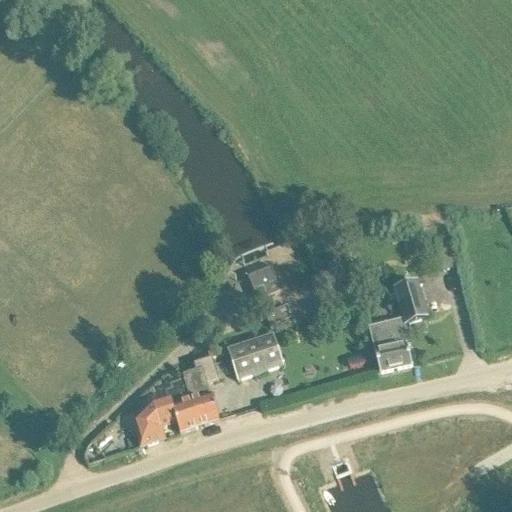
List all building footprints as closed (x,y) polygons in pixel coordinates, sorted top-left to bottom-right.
[(511,265),(508,237),(484,241),(491,289),(511,285),(511,265)] [(274,269),(248,279),(258,303),(284,293),(274,269)] [(396,292),(400,307),(406,326),(427,320),(417,286),(396,292)] [(293,320),(288,308),(266,317),(271,330),(293,320)] [(372,341),(381,375),(413,367),(404,333),(372,341)] [(229,352),(239,383),(285,368),(275,337),(229,352)] [(183,377),(185,383),(200,430),(220,423),(208,386),(220,382),(212,360),(195,366),(197,373),(183,377)] [(154,405),(141,417),(133,425),(141,450),(166,441),(162,430),(177,425),(181,436),(200,430),(185,383),(172,388),(174,392),(166,395),(168,400),(154,405)] [(111,430),(91,448),(98,457),(119,438),(111,430)]
